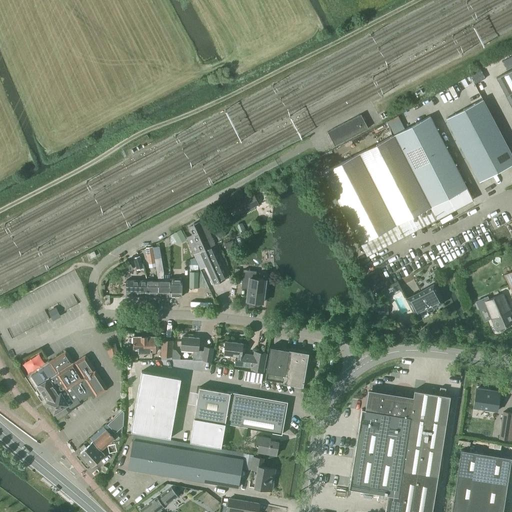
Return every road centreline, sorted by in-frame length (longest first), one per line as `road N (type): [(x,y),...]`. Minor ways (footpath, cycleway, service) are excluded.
road 1 (track): [(0,210),(418,0)]
road 2 (tertiary): [(304,511),(321,412),(355,370),(408,350),(511,362)]
road 3 (secondary): [(96,511),(0,431)]
